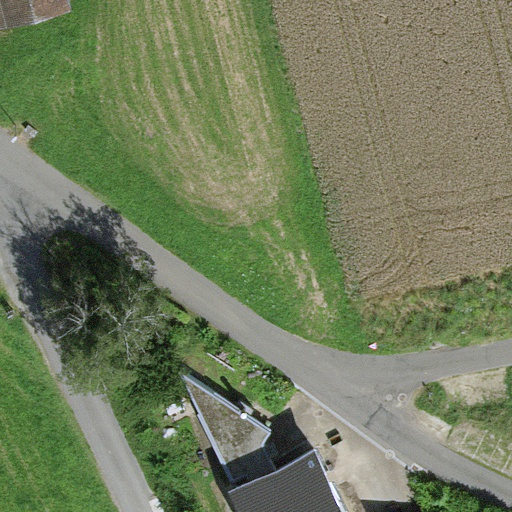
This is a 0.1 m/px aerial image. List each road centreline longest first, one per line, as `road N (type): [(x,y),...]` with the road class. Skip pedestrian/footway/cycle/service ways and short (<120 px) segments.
road 1 (residential): [(20,165),(15,239),(146,511)]
road 2 (residential): [(315,375),(20,165)]
road 3 (unclassified): [(315,375),(511,498)]
road 4 (unclassified): [(511,352),(315,375)]
